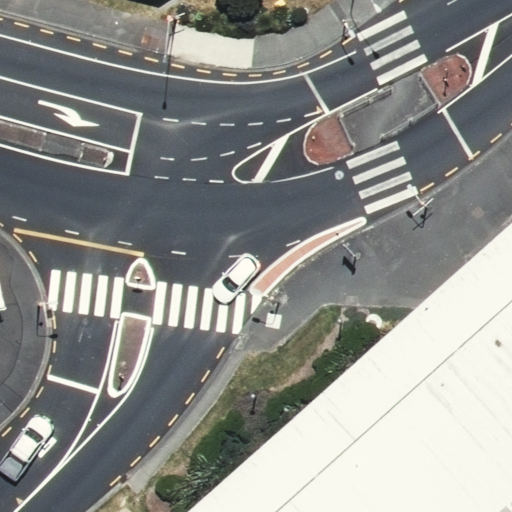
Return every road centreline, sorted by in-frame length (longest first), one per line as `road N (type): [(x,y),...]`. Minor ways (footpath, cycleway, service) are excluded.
road 1 (secondary): [(511,89),(381,175),(323,199),(253,210),(194,200),(156,165)]
road 2 (tertiary): [(17,511),(52,480),(118,385),(146,300),(156,165)]
road 3 (secondary): [(156,165),(236,117),(300,98),(495,0)]
road 4 (secondary): [(0,126),(156,165)]
